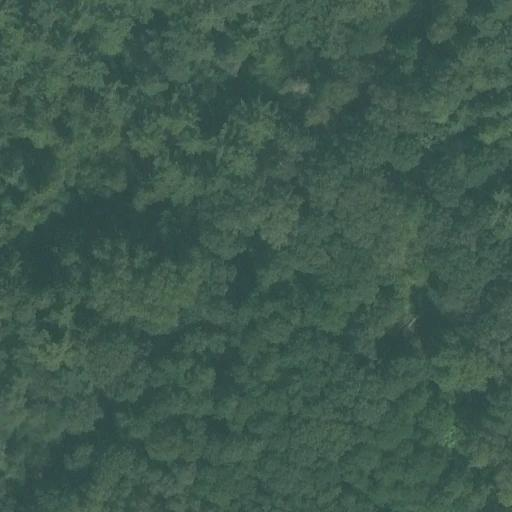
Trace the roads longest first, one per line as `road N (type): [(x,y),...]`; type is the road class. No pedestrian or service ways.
road 1 (unclassified): [(13,511),(425,0)]
road 2 (track): [(511,191),(346,98)]
